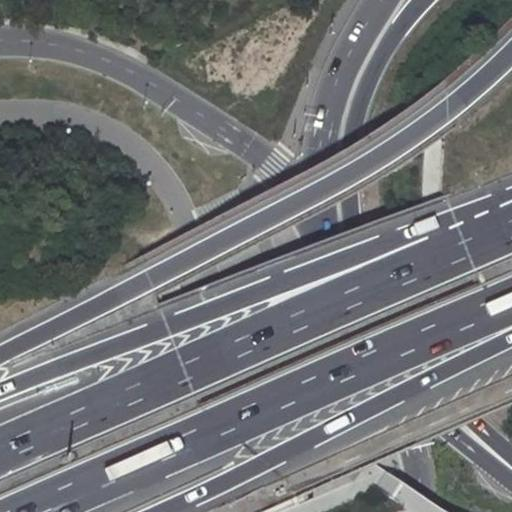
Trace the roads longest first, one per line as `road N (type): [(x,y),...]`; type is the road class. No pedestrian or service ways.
road 1 (trunk): [(511,53),(446,111),(360,169),(0,353)]
road 2 (trunk): [(511,225),(0,451)]
road 3 (trunk): [(511,197),(0,390)]
road 4 (trunk): [(29,511),(511,301)]
road 5 (trunk): [(422,0),(374,67),(359,107),(353,224),(380,298),(411,347),(511,454)]
road 6 (trunk): [(160,511),(511,338)]
road 7 (tertiary): [(0,39),(56,43),(132,71),(275,160),(321,229)]
road 8 (primary): [(321,229),(349,306),(405,400),(511,475)]
road 9 (primary): [(380,0),(324,119),(321,229)]
